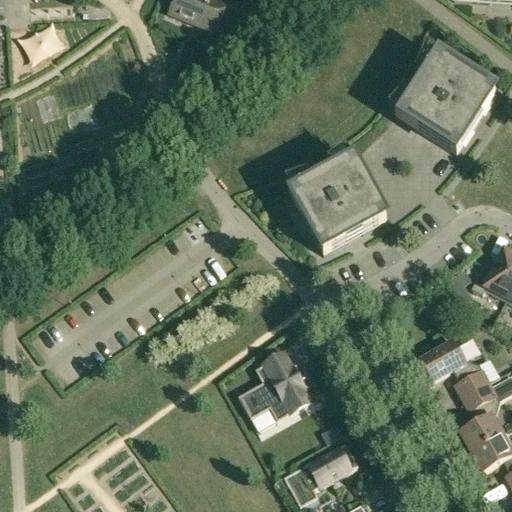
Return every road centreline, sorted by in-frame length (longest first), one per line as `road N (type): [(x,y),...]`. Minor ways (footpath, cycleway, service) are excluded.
road 1 (residential): [(439,511),(324,312)]
road 2 (residential): [(511,223),(491,213),(466,217),(324,312)]
road 3 (residential): [(324,312),(187,150)]
